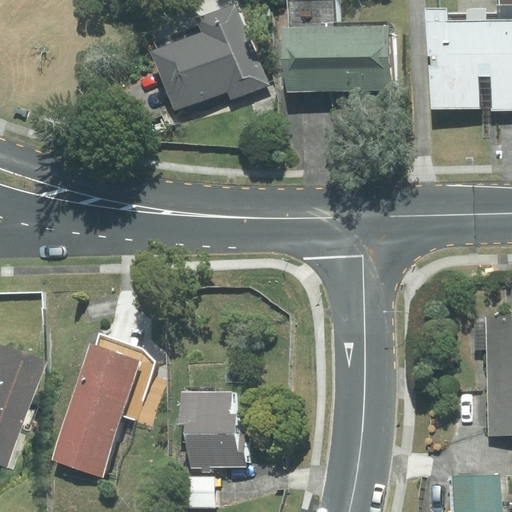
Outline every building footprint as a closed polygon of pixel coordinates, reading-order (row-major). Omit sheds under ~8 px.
[(278,88),(249,7),(209,22),(215,36),(164,54),(185,113),(236,95),(239,102),(278,88)] [(499,113),(511,112),(511,8),(509,8),(509,23),(464,24),(463,12),(443,12),(445,113),(499,111),(499,113)] [(402,30),(300,31),(301,95),(403,94),(402,30)] [(511,435),(511,316),(491,317),(491,323),(478,323),(479,351),(491,350),(493,436),(511,435)] [(111,480),(154,363),(106,346),(63,462),(111,480)] [(0,469),(4,471),(41,365),(0,351),(0,469)] [(201,470),(256,469),(255,441),(251,442),(251,416),(244,416),(244,394),(194,395),(195,429),(200,429),(201,470)] [(455,511),(510,511),(510,476),(454,477),(455,511)] [(221,510),(222,478),(189,477),(188,509),(221,510)] [(224,482),(225,500),(254,499),(254,482),(224,482)]
